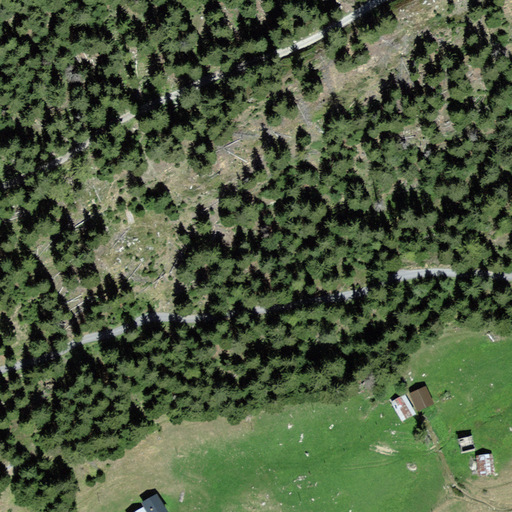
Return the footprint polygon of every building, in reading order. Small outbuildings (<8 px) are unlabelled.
[(429,386),(414,394),(422,412),(438,404),(429,386)] [(419,414),(406,394),(394,402),(407,422),(419,414)] [(482,448),(476,432),(459,439),(465,455),(482,448)] [(498,452),(480,455),(485,477),(502,474),(498,452)] [(168,511),(157,494),(141,503),(146,511),(168,511)]
